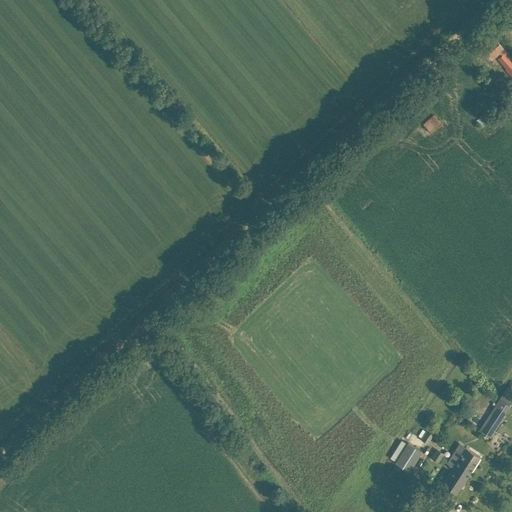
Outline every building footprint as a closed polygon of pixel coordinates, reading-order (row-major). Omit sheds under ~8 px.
[(482,47),(492,58),(495,56),(507,69),(506,70),(511,77),(511,57),(511,56),(494,36),(482,47)] [(476,121),(482,127),(491,118),(484,112),(476,121)] [(425,125),(430,131),(440,121),(435,116),(425,125)] [(481,429),(491,435),(510,405),(507,403),(511,394),(511,388),(508,386),(481,429)] [(421,438),(428,443),(433,435),(426,430),(421,438)] [(395,462),(409,471),(422,451),(407,442),(395,462)] [(459,442),(446,462),(453,467),(445,479),(459,488),(480,456),(459,442)] [(431,457),(438,461),(443,453),(436,449),(431,457)] [(439,490),(453,499),(459,488),(445,479),(439,490)]
